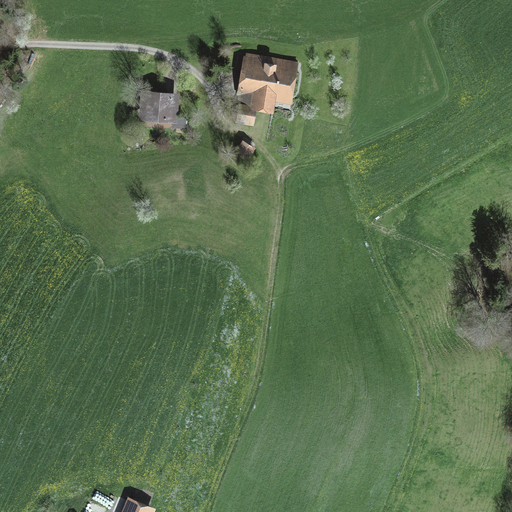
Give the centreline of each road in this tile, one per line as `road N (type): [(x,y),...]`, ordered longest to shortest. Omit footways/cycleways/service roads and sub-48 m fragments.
road 1 (track): [(338,154),(281,168),(254,393),(208,511)]
road 2 (unclassified): [(226,121),(205,82),(164,54),(0,45)]
